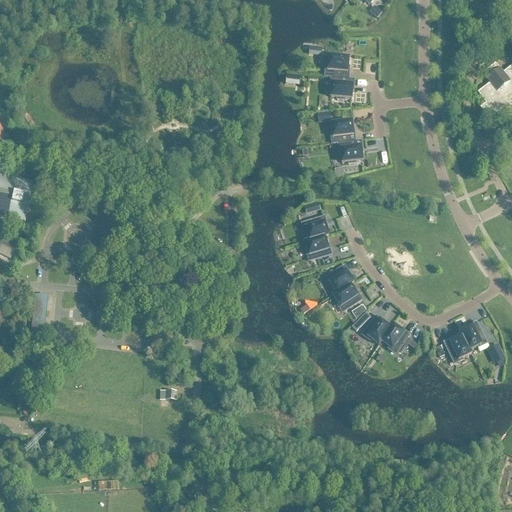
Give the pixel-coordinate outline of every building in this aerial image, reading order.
[(382,15),(374,9),(369,15),(377,21),(382,15)] [(323,57),(323,48),(310,48),(310,56),(323,57)] [(496,52),(493,48),(486,53),(489,57),(496,52)] [(347,74),(349,61),(342,60),(342,58),(334,57),(334,60),(328,59),(326,80),(332,80),(349,81),(349,74),(347,74)] [(511,67),(503,75),(495,66),(486,73),(490,79),(487,81),(490,85),(478,95),(486,105),(480,110),(491,124),(511,107),(511,105),(509,102),(511,99),(511,67)] [(287,75),(287,85),(302,85),(302,76),(287,75)] [(355,81),(349,81),(332,80),(331,100),(337,100),(336,102),(345,103),(345,101),(351,101),(352,88),(354,88),(355,81)] [(331,126),(333,147),(339,146),(339,145),(356,143),(355,137),(353,137),(352,124),(345,125),(345,122),(337,123),(337,125),(331,126)] [(363,150),(362,142),(356,143),(339,145),(339,146),(342,166),(348,165),(348,167),(356,166),(356,164),(362,163),(361,150),(363,150)] [(335,180),(343,179),(342,171),(334,172),(335,180)] [(33,185),(18,181),(0,177),(0,218),(9,221),(25,224),(33,185)] [(317,206),(306,209),(307,215),(319,212),(317,206)] [(327,225),(325,219),(303,225),(308,244),(325,239),(325,240),(329,238),(325,226),(327,225)] [(18,247),(1,238),(0,237),(0,249),(12,255),(13,253),(15,253),(18,247)] [(332,257),(330,251),(328,252),(325,240),(325,239),(308,244),(305,245),(310,264),(332,257)] [(323,265),(325,270),(333,267),(331,261),(323,265)] [(348,273),(345,267),(325,280),(336,296),(336,297),(350,287),(351,287),(354,285),(347,274),(348,273)] [(344,315),(363,302),(359,297),(357,298),(351,287),(350,287),(336,297),(336,296),(333,298),(344,315)] [(46,295),(34,293),(30,331),(42,332),(46,295)] [(317,308),(317,306),(305,303),(305,306),(306,308),(310,313),(317,308)] [(357,320),(366,313),(362,307),(352,313),(357,320)] [(366,315),(352,329),(356,334),(371,320),(366,315)] [(379,348),(380,346),(391,331),(390,330),(380,323),(381,321),(376,318),(374,321),(371,325),(362,336),(379,348)] [(487,345),(476,324),(470,327),(471,329),(459,335),(461,338),(469,353),(487,345)] [(396,358),(410,337),(405,333),(404,335),(393,327),(390,330),(391,331),(380,346),(396,358)] [(15,348),(24,348),(26,330),(17,330),(15,348)] [(461,338),(450,344),(449,342),(443,345),(453,365),(471,357),(469,353),(461,338)] [(55,346),(30,343),(29,349),(54,352),(54,354),(76,357),(77,349),(55,346)] [(411,343),(408,347),(416,353),(418,348),(411,343)] [(442,348),(437,350),(441,358),(445,356),(442,348)] [(505,361),(498,348),(490,352),(497,365),(505,361)] [(165,398),(165,403),(176,403),(177,394),(167,394),(166,394),(165,398)]
